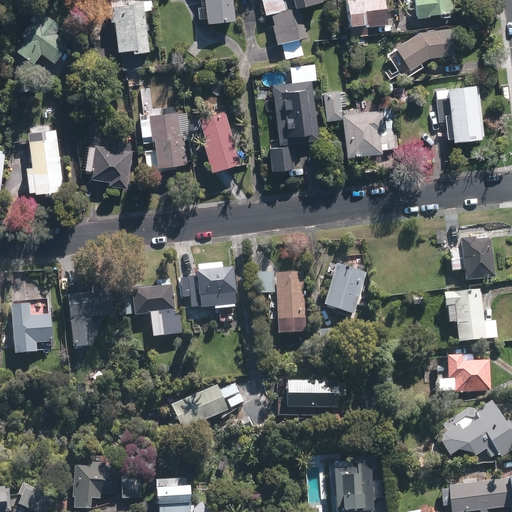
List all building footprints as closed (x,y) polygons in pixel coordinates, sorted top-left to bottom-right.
[(140,0),(113,0),(118,48),(135,46),(135,50),(146,49),(140,0)] [(207,0),(209,21),(232,19),(230,0),(207,0)] [(282,0),(263,0),(267,13),(285,8),(282,0)] [(386,22),(383,0),(348,0),(351,22),(366,20),(367,24),(386,22)] [(451,11),(449,0),(417,0),(420,15),(451,11)] [(33,63),(40,52),(53,62),(69,42),(55,32),(65,18),(47,5),(38,18),(35,16),(21,34),(24,36),(15,50),(33,63)] [(304,35),(297,9),(274,15),(276,25),(274,25),(278,41),(304,35)] [(409,66),(427,55),(451,53),(449,30),(420,33),(398,47),(409,66)] [(309,82),(275,87),(282,141),(317,137),(309,82)] [(474,86),(450,88),(456,136),(479,134),(474,86)] [(405,90),(388,91),(389,104),(406,103),(405,90)] [(338,92),(326,93),(328,118),(341,116),(338,92)] [(380,113),(345,116),(349,154),(380,151),(380,147),(393,146),(391,131),(382,132),(380,113)] [(177,115),(154,117),(159,165),(183,162),(177,115)] [(206,142),(213,167),(237,161),(224,115),(204,120),(210,141),(206,142)] [(28,140),(31,167),(26,167),(28,191),(33,191),(34,193),(62,190),(57,141),(56,128),(29,131),(30,139),(28,140)] [(125,185),(130,152),(97,147),(93,176),(111,179),(110,183),(125,185)] [(288,147),(271,149),(274,168),(290,166),(288,147)] [(489,239),(463,242),(467,280),(493,277),(489,239)] [(363,275),(338,267),(326,305),(351,312),(363,275)] [(235,304),(231,270),(199,274),(199,277),(192,278),(195,305),(202,304),(202,307),(235,304)] [(272,274),(256,275),(256,293),(272,292),(272,274)] [(301,275),(277,275),(279,332),(303,331),(301,275)] [(173,310),(171,287),(132,291),(134,315),(173,310)] [(104,289),(69,293),(75,345),(87,344),(91,332),(90,315),(107,313),(104,289)] [(479,293),(445,295),(446,306),(457,306),(459,340),(495,338),(493,324),(481,325),(479,293)] [(49,315),(29,317),(29,305),(10,307),(14,355),(36,353),(35,344),(51,342),(49,315)] [(330,344),(330,330),(321,330),(322,344),(330,344)] [(460,358),(449,359),(451,393),(488,391),(487,363),(460,365),(460,358)] [(333,387),(288,386),(288,407),(333,407),(333,387)] [(215,389),(172,409),(181,428),(224,409),(215,389)] [(511,447),(511,439),(489,406),(473,417),(470,411),(446,428),(451,435),(442,441),(450,453),(459,446),(472,448),(475,453),(486,446),(492,454),(497,451),(500,456),(511,447)] [(358,470),(335,472),(337,503),(344,503),(344,509),(372,507),(369,463),(357,464),(358,470)] [(87,471),(75,471),(75,507),(89,507),(89,498),(99,498),(99,491),(113,491),(113,471),(102,471),(102,467),(87,467),(87,471)] [(137,477),(123,478),(124,497),(138,496),(137,477)] [(509,482),(451,488),(453,511),(457,511),(511,506),(509,482)] [(21,487),(18,495),(9,496),(7,485),(0,486),(0,511),(10,511),(11,511),(10,507),(20,506),(34,511),(36,511),(43,496),(21,487)] [(187,511),(186,490),(157,492),(157,504),(160,504),(160,511),(187,511)]
